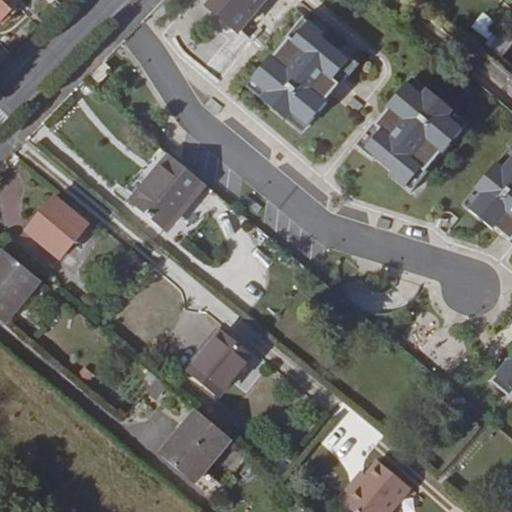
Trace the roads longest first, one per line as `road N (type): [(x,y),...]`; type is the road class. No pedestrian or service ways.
road 1 (track): [(461,511),(17,141),(0,138)]
road 2 (track): [(147,445),(0,324)]
road 3 (tertiary): [(0,112),(109,0)]
road 4 (track): [(511,93),(398,0)]
